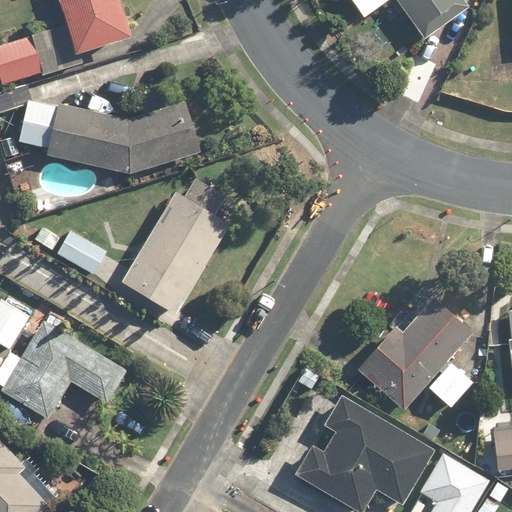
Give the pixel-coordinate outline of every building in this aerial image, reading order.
[(0,45),(0,85),(41,72),(42,76),(84,62),(82,54),(133,37),(121,0),(59,0),(67,24),(0,45)] [(352,0),(365,17),(389,0),(397,0),(424,39),(469,7),(464,0),(352,0)] [(0,86),(0,106),(32,97),(26,79),(0,86)] [(19,146),(43,150),(42,159),(130,174),(202,152),(186,101),(133,118),(27,99),(19,146)] [(28,151),(4,158),(9,176),(33,169),(28,151)] [(195,178),(184,196),(176,191),(123,279),(178,313),(231,225),(216,215),(227,197),(195,178)] [(59,236),(41,225),(33,239),(94,275),(108,251),(65,226),(59,236)] [(403,408),(425,384),(450,406),(473,381),(448,358),(473,330),(434,295),(402,330),(395,324),(357,367),(403,408)] [(2,298),(0,300),(0,343),(11,350),(31,315),(2,298)] [(1,392),(49,420),(71,382),(109,403),(128,370),(43,320),(1,392)] [(359,511),(360,511),(375,488),(401,504),(435,448),(341,392),(323,422),(334,429),(322,450),(310,443),(293,473),(359,511)] [(511,424),(493,426),(496,468),(511,466),(511,424)] [(0,438),(0,511),(42,511),(56,500),(0,438)] [(442,451),(419,491),(433,499),(425,511),(470,511),(490,479),(442,451)] [(493,511),(498,503),(484,495),(474,511),(493,511)]
